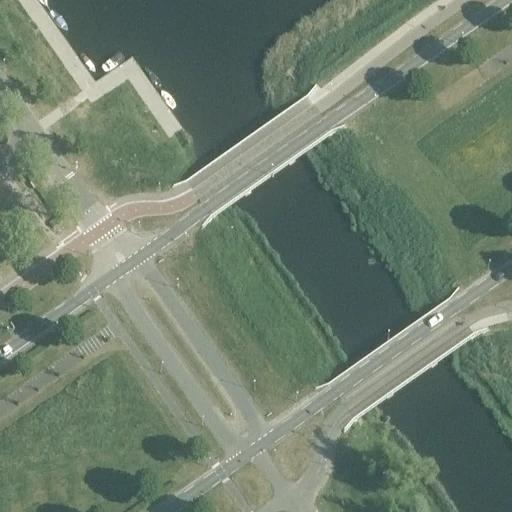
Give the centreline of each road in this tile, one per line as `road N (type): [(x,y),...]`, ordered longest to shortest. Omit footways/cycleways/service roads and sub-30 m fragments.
road 1 (secondary): [(503,0),(141,257)]
road 2 (secondary): [(267,437),(511,269)]
road 3 (unclassified): [(267,437),(141,257)]
road 4 (unclassified): [(112,277),(238,457)]
road 5 (unclassified): [(96,221),(0,85)]
road 6 (secondary): [(112,277),(0,358)]
